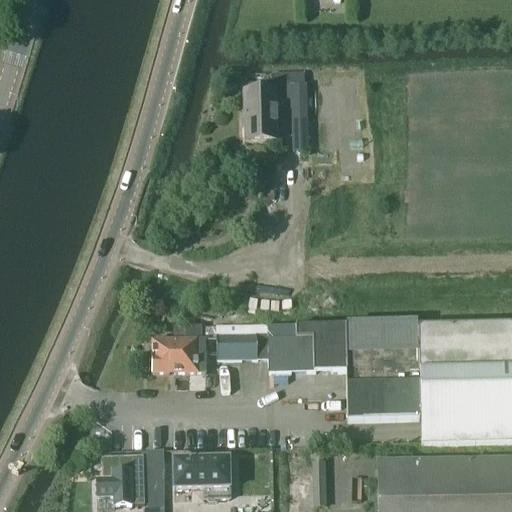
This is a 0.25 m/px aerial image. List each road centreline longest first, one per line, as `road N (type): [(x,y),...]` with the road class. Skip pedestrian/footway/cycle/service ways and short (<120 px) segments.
road 1 (tertiary): [(0,481),(107,250),(188,0)]
road 2 (unknown): [(47,380),(117,405),(352,413)]
road 3 (track): [(291,258),(511,259)]
